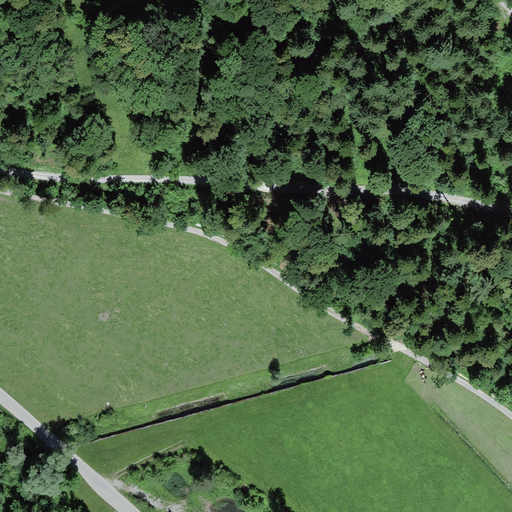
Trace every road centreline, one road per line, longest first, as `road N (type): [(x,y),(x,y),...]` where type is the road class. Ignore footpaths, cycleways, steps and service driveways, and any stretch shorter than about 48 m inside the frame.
road 1 (track): [(511,415),(174,224),(0,186)]
road 2 (track): [(0,169),(49,178),(400,190),(511,212)]
road 3 (track): [(130,511),(0,396)]
